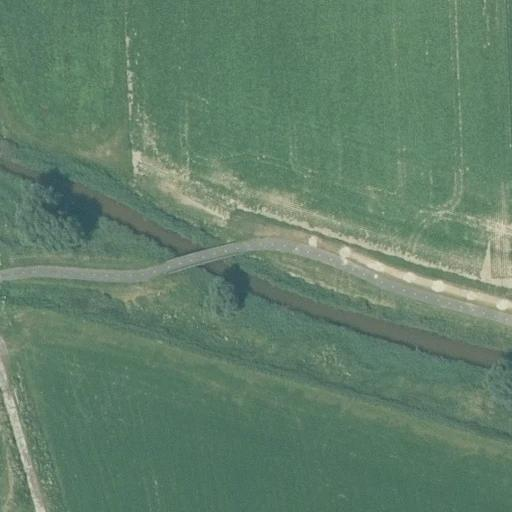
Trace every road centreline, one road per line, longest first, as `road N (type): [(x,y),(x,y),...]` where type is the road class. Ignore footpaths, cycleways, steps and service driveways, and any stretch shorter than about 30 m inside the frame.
road 1 (unknown): [(511,306),(385,270),(368,277)]
road 2 (track): [(0,387),(36,511)]
